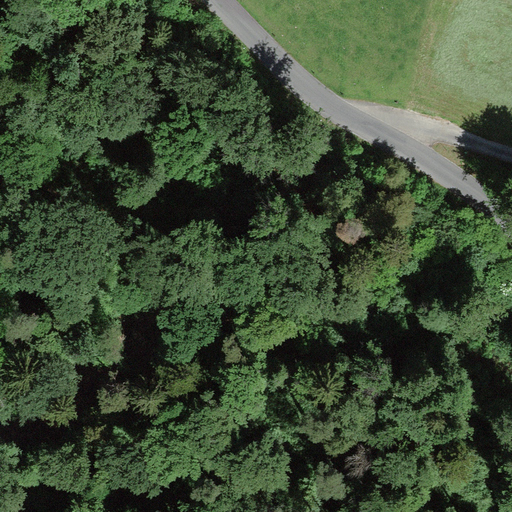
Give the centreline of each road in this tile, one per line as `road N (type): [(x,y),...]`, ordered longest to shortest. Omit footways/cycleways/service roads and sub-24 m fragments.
road 1 (track): [(0,159),(90,206),(239,324),(313,355),(363,350),(472,307),(511,301)]
road 2 (unclassified): [(216,0),(355,120),(511,227)]
road 3 (track): [(355,120),(416,122),(511,154)]
